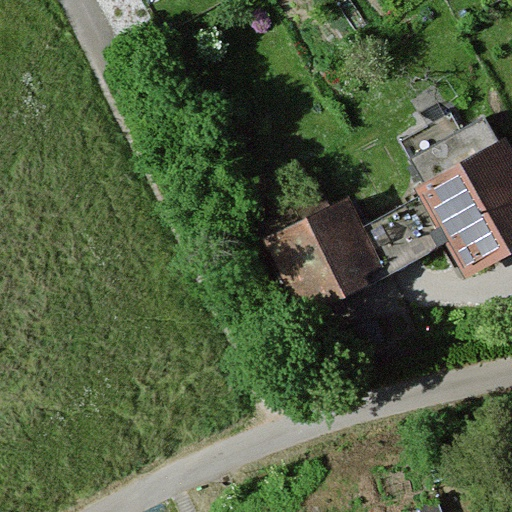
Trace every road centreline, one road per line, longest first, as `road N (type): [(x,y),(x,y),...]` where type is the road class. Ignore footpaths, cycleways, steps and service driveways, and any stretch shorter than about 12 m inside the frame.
road 1 (track): [(59,0),(299,429)]
road 2 (residential): [(511,365),(175,471)]
